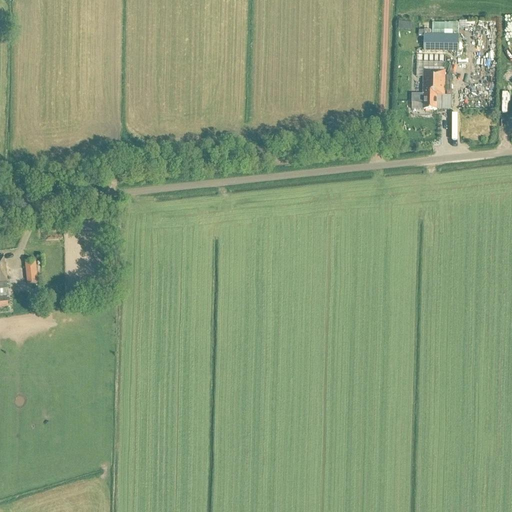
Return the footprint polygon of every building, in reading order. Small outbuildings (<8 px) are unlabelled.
[(489,27),(480,27),(479,38),(489,38),(489,27)] [(459,36),(440,36),(440,31),(419,31),(419,38),(425,38),(424,52),(459,53),(459,36)] [(437,111),(437,97),(445,97),(445,72),(424,72),(423,95),(413,95),(413,104),(425,104),(424,111),(437,111)] [(8,298),(3,257),(0,257),(0,308),(7,308),(6,298),(8,298)] [(37,284),(35,262),(25,263),(27,285),(37,284)]
